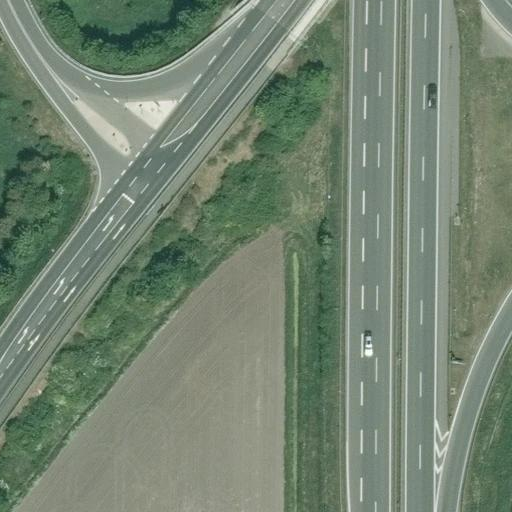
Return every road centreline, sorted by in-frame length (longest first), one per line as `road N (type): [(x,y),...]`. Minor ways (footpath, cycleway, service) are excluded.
road 1 (motorway): [(382,0),(375,511)]
road 2 (motorway): [(420,511),(426,0)]
road 3 (tertiary): [(0,379),(145,187)]
road 4 (motorway): [(444,511),(456,432),(511,307)]
road 5 (motorway): [(48,66),(89,137),(145,187)]
road 6 (tertiary): [(145,187),(241,66)]
road 7 (motorway): [(241,66),(187,90),(94,96)]
